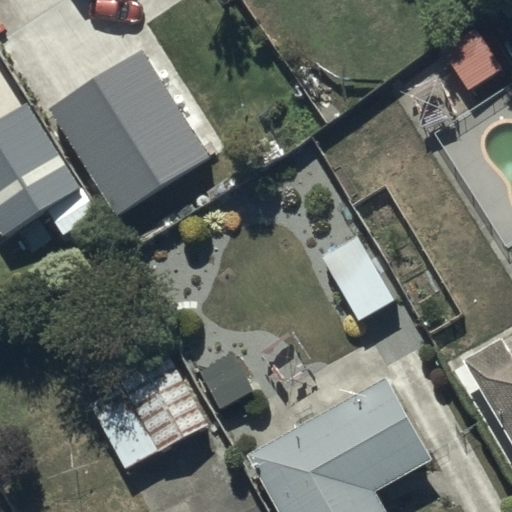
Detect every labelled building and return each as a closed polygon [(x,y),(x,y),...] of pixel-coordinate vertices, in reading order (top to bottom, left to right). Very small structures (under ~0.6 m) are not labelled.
[(101,207),(216,136),(208,124),(232,109),(177,21),(140,45),(135,37),(44,93),(91,169),(82,175),(101,207)] [(33,120),(0,140),(0,240),(7,252),(52,225),(66,248),(102,226),(89,205),(86,207),(33,120)] [(361,246),(325,267),(363,334),(399,313),(361,246)] [(511,362),(505,351),(466,375),(511,450),(511,362)] [(211,437),(169,360),(88,404),(130,481),(211,437)] [(390,394),(252,470),(274,511),(384,511),(382,508),(436,479),(390,394)]
